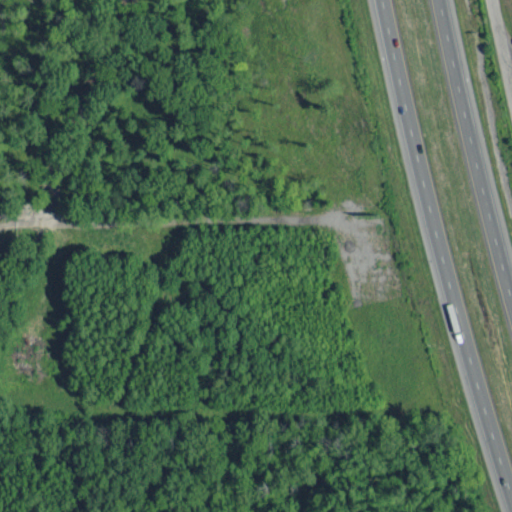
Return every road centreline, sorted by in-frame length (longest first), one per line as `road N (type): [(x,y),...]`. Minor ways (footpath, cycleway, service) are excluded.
road 1 (motorway): [(381,0),(463,336),(511,493)]
road 2 (motorway): [(511,297),(440,0)]
